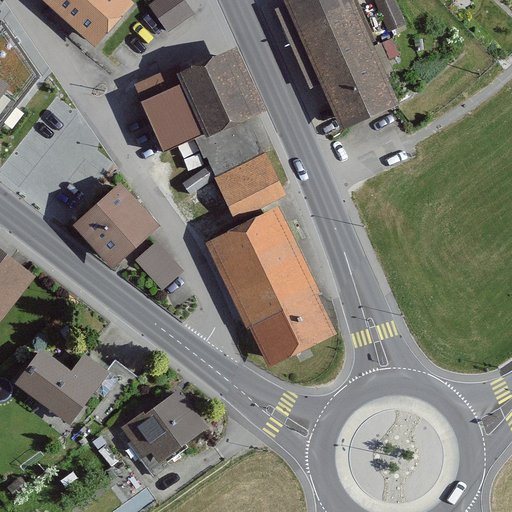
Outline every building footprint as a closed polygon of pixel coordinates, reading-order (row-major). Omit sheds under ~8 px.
[(43,0),(92,46),(130,6),(123,0),(43,0)] [(171,27),(195,11),(187,0),(160,0),(156,3),(171,27)] [(319,87),(338,132),(398,107),(351,0),(281,0),(286,11),(278,15),(311,91),(319,87)] [(395,0),(375,0),(374,1),(389,34),(407,25),(395,0)] [(0,97),(9,86),(0,79),(0,55),(10,43),(0,35),(0,97)] [(176,73),(203,133),(247,113),(260,108),(233,48),(176,73)] [(170,70),(133,87),(140,103),(161,151),(199,135),(178,87),(170,70)] [(232,218),(284,194),(278,182),(265,153),(220,174),(213,177),(226,206),(232,218)] [(155,227),(114,184),(70,225),(111,268),(155,227)] [(336,333),(278,208),(204,242),(262,367),(336,333)] [(161,240),(160,239),(139,261),(164,285),(166,284),(185,264),(161,240)] [(0,319),(33,280),(0,252),(0,319)] [(40,347),(15,380),(73,424),(102,385),(107,379),(74,353),(64,366),(40,347)] [(139,370),(123,358),(107,379),(102,385),(118,398),(139,370)] [(207,428),(175,387),(119,429),(150,471),(207,428)]
